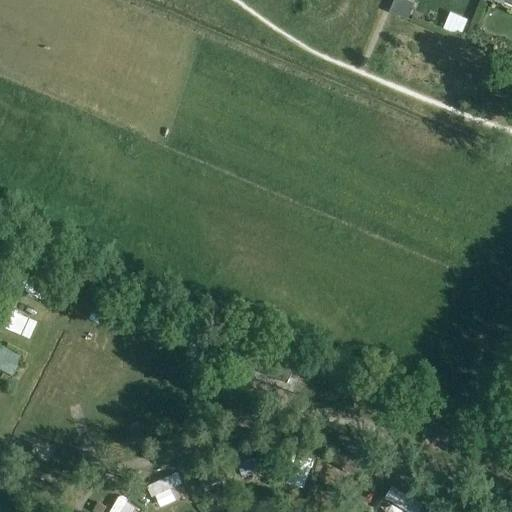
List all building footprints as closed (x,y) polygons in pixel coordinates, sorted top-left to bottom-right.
[(402,16),(409,2),(404,0),(396,0),(391,11),(402,16)] [(4,291),(32,304),(39,288),(11,275),(4,291)] [(287,352),(265,343),(263,348),(256,345),(248,367),(290,383),(294,374),(298,362),(285,357),(287,352)] [(306,475),(311,457),(293,451),(288,470),(306,475)] [(146,481),(154,502),(177,494),(169,473),(146,481)] [(116,494),(107,511),(138,511),(142,506),(116,494)]
